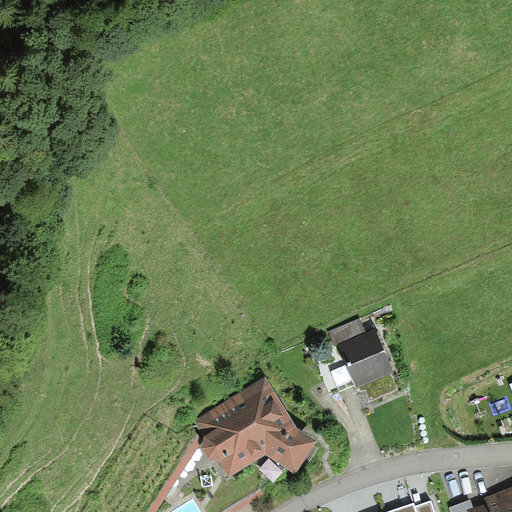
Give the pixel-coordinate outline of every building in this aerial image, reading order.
[(359,318),(328,331),(335,347),(339,345),(366,334),(359,318)] [(394,372),(376,330),(366,334),(339,345),(347,364),(355,384),(357,388),(359,387),(361,391),(365,389),(370,400),(397,389),(390,373),(394,372)] [(355,384),(347,364),(331,371),(340,391),(355,384)] [(209,459),(219,461),(228,478),(265,455),(297,473),(316,440),(296,429),(265,377),(195,422),(204,438),(202,448),(209,459)] [(511,511),(511,486),(484,497),(486,503),(473,507),(467,510),(467,511),(511,511)] [(467,511),(467,510),(473,507),(471,500),(450,507),(451,511),(467,511)] [(433,511),(430,501),(415,506),(413,502),(383,511),(433,511)]
